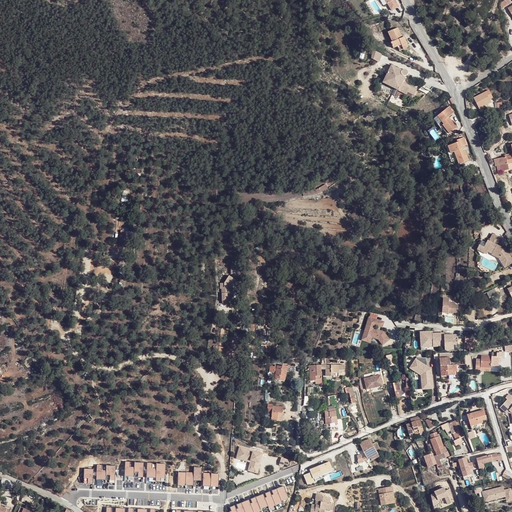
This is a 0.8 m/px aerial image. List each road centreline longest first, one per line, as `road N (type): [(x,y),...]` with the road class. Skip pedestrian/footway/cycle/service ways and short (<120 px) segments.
road 1 (track): [(223,472),(197,426),(206,384),(197,368),(160,354),(92,367),(67,337)]
road 2 (residential): [(299,399),(297,446),(308,456),(485,392)]
road 3 (residential): [(65,504),(77,493),(222,498)]
road 4 (residential): [(511,227),(456,93)]
